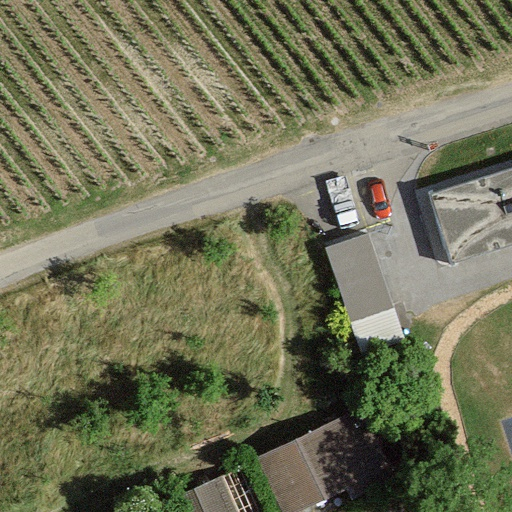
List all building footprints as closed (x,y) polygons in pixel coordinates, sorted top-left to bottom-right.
[(511,180),(436,204),(457,272),(511,254),(511,180)] [(0,326),(0,511),(61,511),(295,409),(294,212),(0,326)] [(357,341),(405,328),(378,228),(330,240),(357,341)] [(355,427),(253,475),(271,511),(327,511),(383,486),(355,427)] [(269,511),(253,475),(179,509),(181,511),(269,511)]
